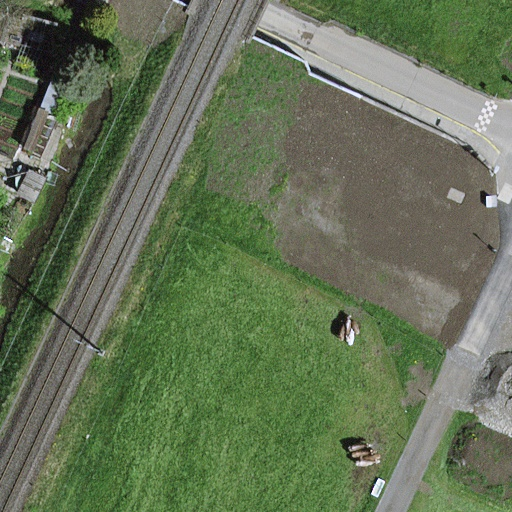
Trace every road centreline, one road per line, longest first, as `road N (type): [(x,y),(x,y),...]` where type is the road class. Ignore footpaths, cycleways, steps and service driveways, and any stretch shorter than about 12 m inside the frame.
road 1 (residential): [(237,0),(511,134)]
road 2 (track): [(396,511),(511,262)]
